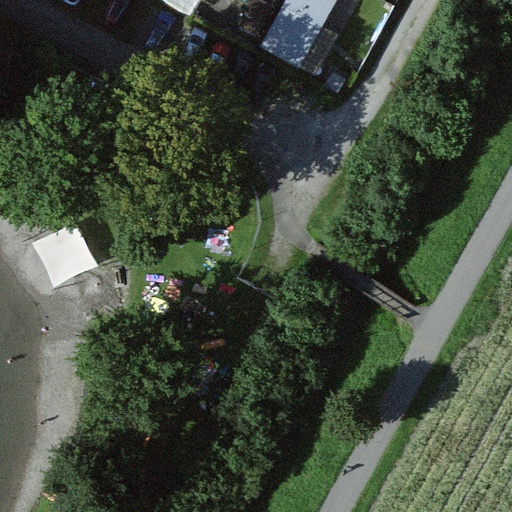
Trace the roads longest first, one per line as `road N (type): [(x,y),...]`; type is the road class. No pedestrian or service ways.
road 1 (track): [(146,511),(428,0)]
road 2 (track): [(511,194),(336,511)]
